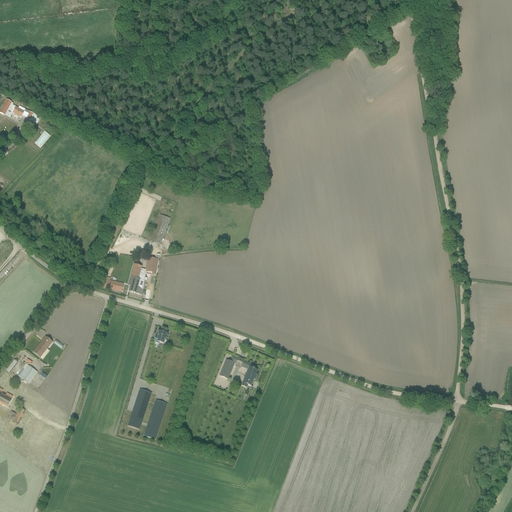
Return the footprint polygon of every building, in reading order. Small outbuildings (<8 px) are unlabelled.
[(22,117),(33,123),(37,117),(30,113),(29,115),(24,113),(25,110),(19,107),(18,109),(10,105),(11,103),(6,100),(0,111),(0,114),(4,117),(5,116),(10,119),(12,114),(21,119),(22,117)] [(170,219),(158,215),(148,241),(160,246),(169,223),(169,222),(170,219)] [(128,292),(142,295),(143,290),(138,288),(140,280),(144,281),(146,282),(147,279),(145,279),(145,272),(152,273),(152,275),(155,276),(157,260),(147,258),(145,271),(141,269),(142,267),(133,265),(129,280),(131,281),(128,292)] [(110,279),(102,277),(100,288),(121,293),(123,284),(110,281),(110,279)] [(159,343),(163,345),(164,341),(165,341),(167,334),(166,334),(167,330),(161,328),(160,332),(159,332),(157,337),(155,337),(153,343),(159,345),(159,343)] [(33,353),(40,359),(52,343),(45,337),(33,353)] [(54,344),(61,350),(63,347),(56,341),(54,344)] [(226,360),(219,377),(228,380),(234,364),(236,365),(235,366),(240,368),(241,368),(247,370),(240,387),(246,389),(247,386),(251,387),(254,381),(255,381),(257,376),(255,375),(257,371),(255,370),(256,368),(250,366),(251,365),(243,361),(238,359),(232,357),(230,362),(226,360)] [(10,374),(17,362),(13,359),(6,371),(10,374)] [(26,365),(17,377),(29,385),(38,373),(37,373),(37,372),(36,371),(36,372),(26,365)] [(0,403),(7,407),(12,397),(6,394),(5,397),(1,394),(2,391),(0,389),(0,403)] [(139,430),(151,394),(139,390),(127,427),(139,430)] [(167,405),(155,401),(143,436),(155,440),(167,405)] [(7,420),(18,426),(26,412),(19,409),(17,413),(16,412),(14,414),(11,412),(7,420)]
